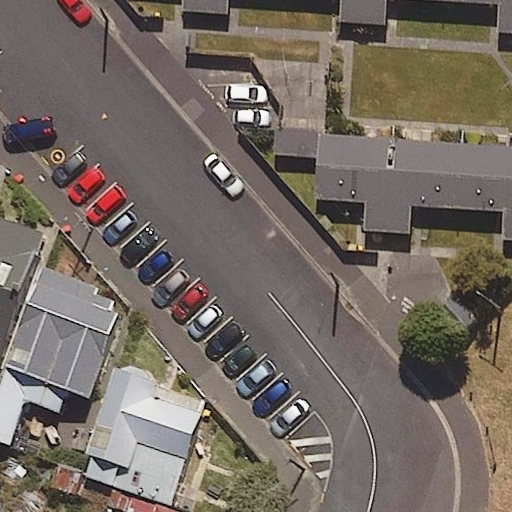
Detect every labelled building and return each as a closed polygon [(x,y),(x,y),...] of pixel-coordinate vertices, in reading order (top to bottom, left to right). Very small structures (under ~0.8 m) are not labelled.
[(511,0),(180,0),(180,13),(226,16),(227,0),(341,0),(340,23),(385,26),(387,0),(399,0),(499,7),(497,33),(511,34),(511,0)] [(511,240),(511,148),(320,136),(315,202),(360,205),(358,233),(410,237),(412,204),(505,210),(503,240),(511,240)] [(0,373),(10,377),(48,280),(59,249),(0,227),(0,373)] [(48,280),(10,377),(0,403),(0,446),(12,451),(29,407),(62,419),(70,397),(93,406),(128,309),(48,280)] [(463,282),(431,313),(463,346),(495,316),(463,282)] [(174,511),(211,409),(122,378),(85,482),(171,511),(174,511)]
